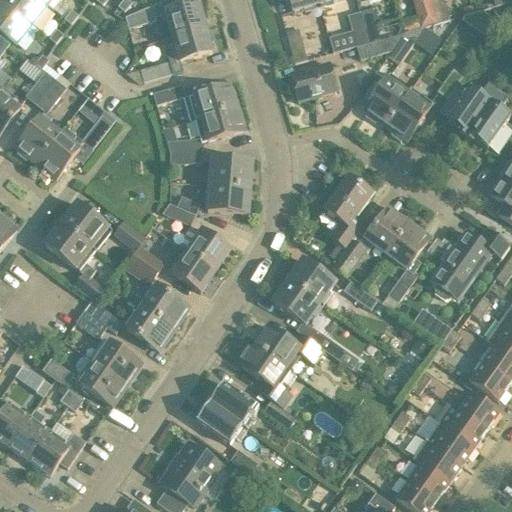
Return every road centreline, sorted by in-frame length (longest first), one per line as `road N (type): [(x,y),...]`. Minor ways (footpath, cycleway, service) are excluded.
road 1 (residential): [(277,150),(275,215),(256,268),(83,511)]
road 2 (residential): [(233,0),(277,150)]
road 3 (residential): [(401,178),(338,137),(277,150)]
road 4 (residential): [(0,180),(7,170),(46,201),(33,217),(0,192)]
